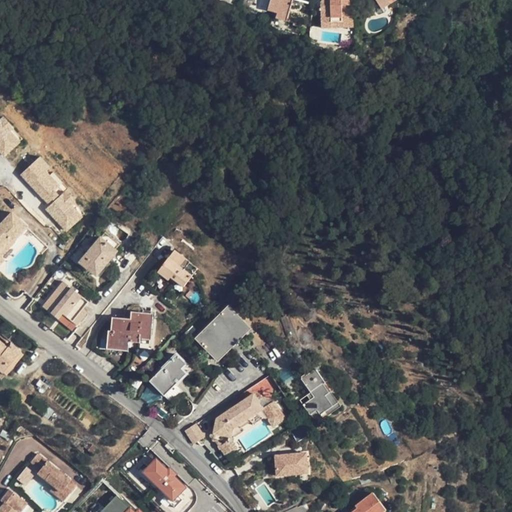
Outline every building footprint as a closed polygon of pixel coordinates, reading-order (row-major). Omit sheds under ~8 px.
[(291,0),(270,0),(268,9),(277,12),(287,15),(291,0)] [(344,26),(343,4),(343,0),(321,0),(323,27),(344,26)] [(286,21),(287,15),(277,12),(276,17),(286,21)] [(0,150),(5,156),(22,141),(11,130),(15,127),(3,116),(0,119),(0,150)] [(47,171),(51,167),(42,157),(22,174),(50,205),(47,208),(68,231),(84,216),(74,205),(78,202),(67,190),(61,196),(55,189),(60,185),(47,171)] [(17,243),(16,242),(30,228),(15,214),(1,227),(0,227),(0,255),(2,258),(17,243)] [(100,237),(79,262),(96,275),(116,250),(100,237)] [(184,286),(196,271),(198,269),(175,251),(159,272),(170,280),(172,277),(184,286)] [(61,314),(76,325),(86,312),(83,309),(89,302),(64,282),(43,307),(57,319),(61,314)] [(250,329),(249,328),(230,307),(197,339),(218,360),(247,331),(250,329)] [(149,343),(150,339),(153,315),(133,313),(132,321),(114,319),(111,345),(131,347),(132,341),(149,343)] [(72,330),(76,325),(61,314),(57,319),(72,330)] [(0,370),(5,374),(24,353),(13,343),(9,348),(0,339),(0,370)] [(164,396),(187,373),(182,369),(187,364),(177,354),(150,381),(164,396)] [(191,369),(187,364),(182,369),(187,373),(191,369)] [(317,424),(334,412),(335,411),(326,396),(330,394),(323,384),(325,382),(317,369),(302,379),(314,398),(304,404),(317,424)] [(228,439),(232,440),(234,434),(244,428),(242,424),(252,419),(254,422),(264,417),(270,418),(271,413),(266,407),(263,406),(263,408),(232,426),(228,439)] [(197,423),(188,430),(197,443),(206,436),(197,423)] [(310,434),(303,424),(290,431),(296,442),(310,434)] [(221,446),(224,451),(235,445),(232,440),(228,439),(225,438),(222,440),(219,440),(218,443),(220,446),(221,446)] [(309,473),(307,453),(276,456),(278,476),(309,473)] [(30,464),(39,472),(45,476),(47,478),(44,481),(53,488),(60,494),(57,498),(62,503),(75,488),(36,456),(30,464)] [(149,467),(143,473),(173,502),(178,496),(186,488),(175,477),(177,475),(170,468),(168,470),(156,459),(149,467)] [(178,496),(173,502),(143,473),(149,467),(144,463),(136,471),(149,483),(150,482),(163,495),(162,496),(175,508),(183,500),(178,496)] [(25,469),(16,481),(24,487),(33,476),(25,469)] [(37,475),(44,481),(47,478),(45,476),(39,472),(38,473),(37,475)] [(50,492),(57,498),(60,494),(53,488),(50,492)] [(20,511),(26,506),(9,492),(0,503),(3,505),(0,508),(0,511),(20,511)] [(358,508),(354,511),(383,511),(386,510),(373,493),(357,507),(358,508)] [(133,511),(122,501),(117,495),(114,499),(111,502),(104,509),(100,511),(133,511)] [(141,511),(139,510),(137,511),(124,498),(122,501),(133,511),(141,511)] [(256,511),(246,501),(253,511),(256,511)]
